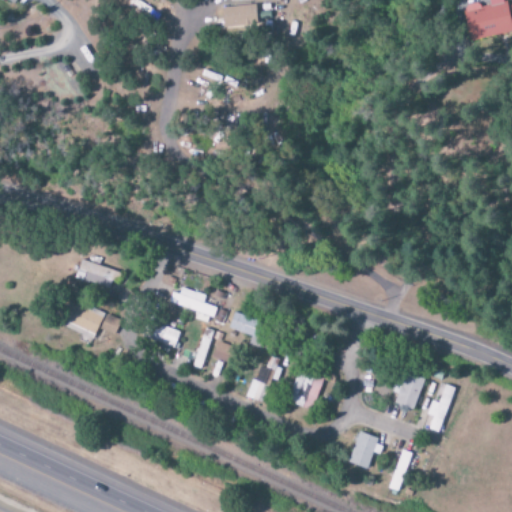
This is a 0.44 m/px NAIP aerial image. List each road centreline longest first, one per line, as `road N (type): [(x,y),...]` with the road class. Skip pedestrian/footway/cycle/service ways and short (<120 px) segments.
road 1 (tertiary): [(0,190),(511,367)]
road 2 (residential): [(357,309),(329,427),(285,428),(116,349),(117,335),(177,249)]
road 3 (motorway): [(143,511),(0,445)]
